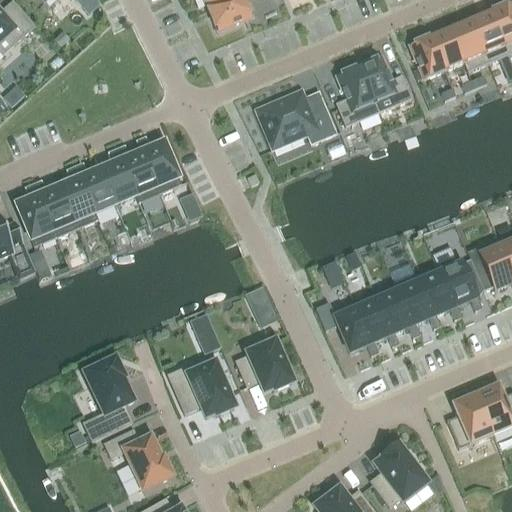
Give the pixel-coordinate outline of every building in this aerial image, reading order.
[(36,0),(47,12),(60,0),(71,0),(72,0),(36,0)] [(95,0),(84,11),(90,18),(100,9),(95,0)] [(202,0),(208,14),(240,0),(202,0)] [(245,0),(240,0),(208,14),(217,35),(251,21),(243,1),(245,0)] [(14,48),(34,30),(12,5),(1,15),(0,13),(0,44),(6,39),(14,48)] [(511,11),(510,7),(489,16),(508,60),(511,57),(511,11)] [(508,60),(489,16),(469,24),(488,68),(508,60)] [(488,68),(469,24),(450,33),(463,67),(467,77),(488,68)] [(463,67),(450,33),(430,41),(444,75),(463,67)] [(444,75),(430,41),(409,50),(418,72),(412,75),(416,84),(422,82),(423,83),(444,75)] [(358,71),(377,117),(411,103),(401,80),(390,85),(380,62),(358,71)] [(111,71),(101,75),(109,99),(119,95),(111,71)] [(377,117),(358,71),(336,81),(346,103),(335,108),(344,131),(377,117)] [(134,96),(143,92),(135,72),(126,76),(134,96)] [(472,85),(475,92),(486,87),(483,80),(472,85)] [(472,85),(460,90),(464,97),(475,92),(472,85)] [(455,100),(452,93),(440,98),(444,105),(455,100)] [(301,95),(255,115),(272,154),(307,139),(311,149),(335,138),(318,97),(316,98),(317,99),(306,103),(306,102),(304,103),(301,95)] [(142,156),(159,198),(181,189),(163,147),(149,153),(144,142),(137,145),(141,156),(142,156)] [(135,200),(138,207),(159,198),(142,156),(141,156),(128,162),(123,151),(116,154),(135,199),(135,200)] [(100,173),(115,209),(117,208),(117,207),(135,200),(135,199),(116,154),(109,157),(114,168),(102,173),(101,172),(100,173)] [(74,171),(94,217),(112,209),(112,210),(115,209),(100,173),(98,174),(86,179),(82,168),(74,171)] [(58,191),(76,233),(98,224),(94,217),(74,171),(67,174),(72,185),(60,190),(58,191)] [(33,189),(55,242),(76,233),(58,191),(57,191),(57,192),(45,197),(40,186),(33,189)] [(16,209),(34,251),(55,242),(33,189),(26,192),(30,203),(16,209)] [(0,262),(14,257),(11,251),(20,248),(32,276),(18,282),(18,281),(17,282),(18,283),(35,276),(14,226),(3,231),(0,224),(0,262)] [(511,277),(501,250),(498,243),(476,252),(494,295),(511,288),(511,290),(511,277)] [(511,245),(501,250),(511,277),(511,245)] [(454,312),(456,311),(470,305),(474,316),(478,314),(482,313),(477,302),(475,302),(457,260),(436,270),(454,312)] [(436,270),(415,279),(433,321),(435,320),(449,314),(453,325),(457,323),(461,322),(456,311),(454,312),(436,270)] [(415,279),(394,288),(412,330),(415,329),(428,323),(433,334),(436,332),(440,331),(435,320),(433,321),(415,279)] [(392,339),(394,338),(407,332),(412,343),(419,339),(415,329),(412,330),(394,288),(373,297),(392,339)] [(261,291),(245,298),(261,331),(277,324),(261,291)] [(371,348),(373,347),(387,341),(391,352),(399,348),(394,338),(392,339),(373,297),(353,305),(371,348)] [(378,357),(373,347),(371,348),(353,305),(331,315),(349,357),(366,350),(370,361),(378,357)] [(274,394),(292,386),(274,345),(246,357),(248,360),(235,365),(246,391),(259,385),(263,395),(273,391),(274,394)] [(83,428),(91,446),(131,427),(123,410),(132,406),(121,382),(123,381),(114,363),(84,377),(103,418),(83,428)] [(215,419),(233,411),(215,370),(188,382),(189,385),(176,390),(187,416),(200,410),(205,420),(214,416),(215,419)] [(475,400),(492,439),(511,430),(511,424),(511,396),(502,401),(497,390),(475,400)] [(475,400),(453,409),(457,420),(446,425),(458,453),(492,439),(475,400)] [(139,447),(133,434),(104,448),(110,462),(124,456),(142,494),(171,480),(162,462),(160,463),(149,442),(139,447)] [(80,436),(70,441),(75,451),(85,446),(80,436)] [(374,469),(381,477),(370,486),(389,511),(400,503),(402,505),(426,487),(415,473),(418,470),(408,457),(405,460),(397,449),(381,461),(382,462),(374,469)] [(370,511),(358,495),(346,503),(338,493),(328,501),(327,500),(326,501),(327,502),(319,508),(318,507),(316,508),(317,509),(314,511),(315,511),(370,511)]
